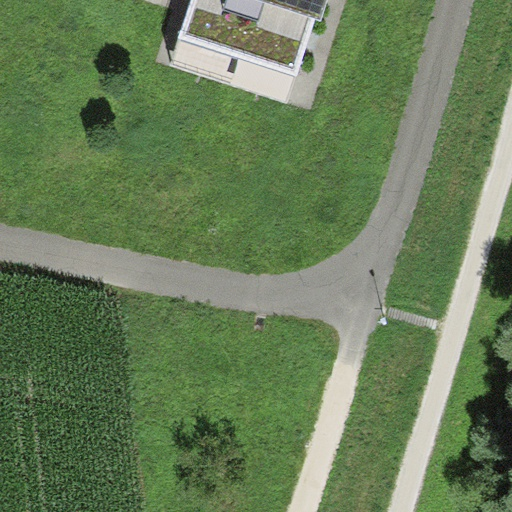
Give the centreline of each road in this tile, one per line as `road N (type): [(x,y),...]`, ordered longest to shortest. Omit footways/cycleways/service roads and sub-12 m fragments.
road 1 (track): [(511,125),(400,511)]
road 2 (residential): [(0,240),(275,295),(367,305)]
road 3 (residential): [(453,0),(367,305)]
road 4 (track): [(302,511),(367,305)]
